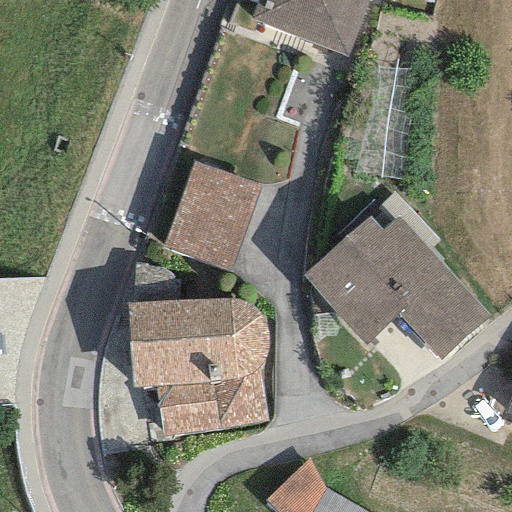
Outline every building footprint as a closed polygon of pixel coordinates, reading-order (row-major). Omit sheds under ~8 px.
[(366,0),(256,0),(250,19),(346,58),(366,0)] [(258,186),(191,161),(160,246),(227,270),(258,186)] [(488,318),(396,215),(379,231),(368,218),(301,277),(363,345),(397,315),(438,362),(488,318)] [(229,298),(125,305),(132,389),(154,387),(162,439),(264,422),(254,367),(261,359),(266,352),(268,341),(267,329),(263,317),(254,308),(243,302),(229,298)] [(511,389),(502,413),(511,417),(511,389)] [(364,511),(322,489),(307,460),(264,499),(274,511),(364,511)]
